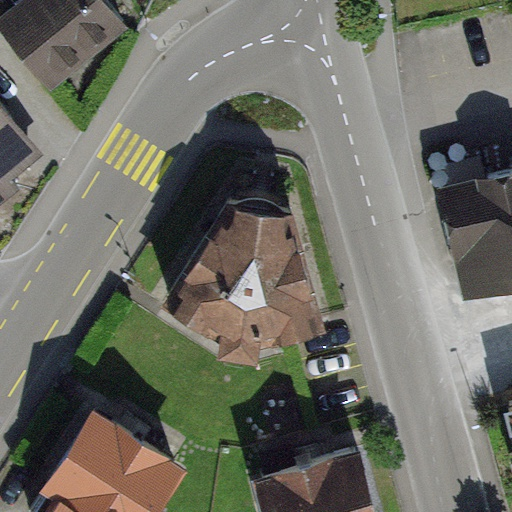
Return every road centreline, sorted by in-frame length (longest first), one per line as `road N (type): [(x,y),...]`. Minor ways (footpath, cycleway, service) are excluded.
road 1 (tertiary): [(308,29),(259,41),(192,78),(30,322)]
road 2 (residential): [(357,159),(454,511)]
road 3 (residential): [(511,120),(357,159)]
road 4 (residential): [(308,29),(334,78),(357,159)]
